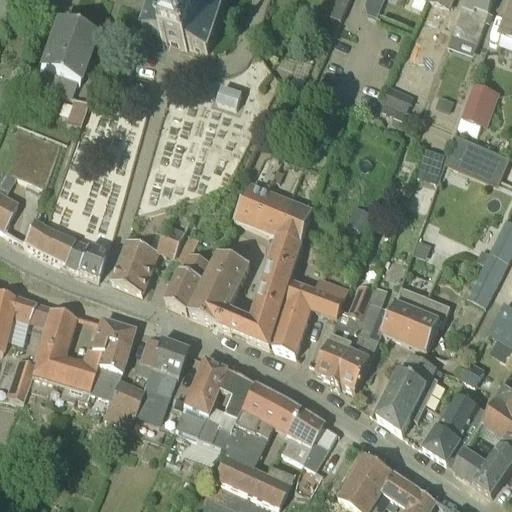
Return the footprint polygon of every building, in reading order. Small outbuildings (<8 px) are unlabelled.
[(154,0),(143,35),(144,36),(143,36),(163,42),(162,45),(168,47),(168,46),(181,51),(181,52),(187,54),(188,51),(208,57),(226,0),(154,0)] [(332,0),(325,20),(340,26),(350,0),(332,0)] [(369,0),(364,14),(379,20),(386,0),(369,0)] [(428,0),(427,4),(449,12),(453,0),(428,0)] [(467,0),(452,42),(477,52),(495,0),(467,0)] [(511,11),(508,22),(501,42),(511,45),(511,11)] [(48,53),(87,67),(96,43),(57,29),(48,53)] [(79,91),(87,67),(48,53),(34,91),(71,104),(76,91),(79,91)] [(473,88),(460,124),(487,133),(499,98),(473,88)] [(392,90),(383,114),(405,122),(414,98),(392,90)] [(222,92),(217,108),(237,114),(242,99),(222,92)] [(75,104),(66,129),(80,134),(88,109),(75,104)] [(4,204),(16,183),(27,188),(26,191),(38,197),(40,193),(45,196),(46,195),(45,194),(61,148),(11,127),(0,153),(0,237),(3,239),(5,236),(15,215),(17,211),(4,205),(4,204)] [(470,174),(501,187),(510,164),(456,142),(449,160),(472,169),(470,174)] [(439,177),(445,159),(431,154),(425,172),(439,177)] [(270,354),(288,293),(311,216),(250,190),(235,226),(278,244),(254,325),(240,321),(232,338),(246,344),(270,354)] [(35,259),(61,271),(62,271),(67,259),(64,258),(68,246),(41,234),(46,217),(36,215),(32,231),(31,231),(23,252),(35,259)] [(511,227),(506,225),(490,258),(509,268),(511,260),(511,227)] [(150,254),(128,245),(115,282),(112,289),(142,301),(157,258),(174,264),(183,239),(167,232),(164,241),(156,238),(150,254)] [(199,245),(183,239),(174,264),(187,269),(182,279),(180,278),(166,311),(167,311),(167,310),(187,320),(202,288),(209,272),(190,263),(199,245)] [(99,283),(107,263),(68,246),(64,258),(67,259),(62,271),(98,288),(99,283)] [(484,270),(490,258),(482,255),(476,266),(484,270)] [(190,321),(232,338),(240,321),(229,316),(230,313),(249,271),(219,258),(190,321)] [(509,268),(490,258),(484,270),(503,279),(509,268)] [(503,279),(484,270),(479,281),(497,290),(503,279)] [(486,313),(497,290),(479,281),(468,304),(486,313)] [(294,287),(273,355),(296,363),(310,315),(337,325),(348,297),(319,286),(316,294),(294,287)] [(405,349),(424,302),(402,292),(382,339),(405,349)] [(424,302),(405,349),(427,358),(439,330),(443,331),(450,312),(424,302)] [(10,323),(29,328),(36,313),(0,303),(0,360),(2,361),(10,323)] [(337,329),(319,374),(316,381),(332,387),(331,389),(335,392),(356,339),(357,340),(369,308),(355,303),(348,321),(352,323),(348,333),(337,329)] [(356,339),(335,392),(340,394),(341,392),(355,398),(370,366),(378,348),(369,344),(381,313),(369,308),(357,340),(356,339)] [(511,354),(511,314),(504,310),(487,340),(511,354)] [(96,374),(83,370),(81,370),(63,365),(75,325),(50,317),(33,372),(34,372),(31,383),(68,393),(65,401),(86,407),(89,399),(96,374)] [(116,381),(121,382),(134,337),(112,331),(102,328),(99,331),(94,330),(91,342),(95,343),(90,359),(88,358),(83,370),(96,374),(89,399),(108,404),(116,381)] [(158,346),(155,346),(149,343),(140,369),(149,372),(158,346)] [(134,422),(151,429),(162,398),(166,400),(171,385),(177,387),(187,357),(159,347),(149,377),(141,399),(142,400),(133,422),(134,423),(134,422)] [(423,398),(430,401),(438,386),(431,382),(435,373),(411,361),(403,378),(427,390),(423,398)] [(17,366),(5,404),(20,409),(33,371),(17,366)] [(218,398),(230,404),(238,385),(202,366),(201,368),(201,369),(197,379),(196,379),(195,381),(196,381),(192,390),(191,392),(187,401),(186,403),(187,403),(183,413),(182,412),(181,414),(183,415),(175,436),(195,445),(210,451),(220,429),(207,424),(218,398)] [(472,369),(463,385),(476,393),(485,377),(472,369)] [(402,441),(405,434),(413,438),(430,401),(423,398),(427,390),(403,378),(399,376),(377,424),(402,441)] [(487,469),(465,455),(454,475),(453,476),(492,502),(503,485),(511,471),(511,384),(508,392),(503,389),(487,417),(480,430),(504,445),(487,469)] [(220,429),(210,451),(219,454),(221,450),(225,452),(253,392),(238,385),(230,404),(220,429)] [(142,400),(141,399),(118,390),(104,422),(127,434),(132,422),(133,422),(142,400)] [(227,456),(222,466),(251,479),(272,436),(284,442),(297,416),(286,409),(253,392),(225,452),(224,454),(227,456)] [(465,455),(480,430),(487,417),(480,412),(455,399),(450,410),(423,455),(454,475),(465,455)] [(313,448),(321,433),(322,432),(297,416),(284,442),(289,445),(280,461),(315,478),(321,469),(327,456),(313,448)] [(372,511),(380,500),(394,479),(366,461),(339,505),(348,511),(372,511)] [(212,488),(263,511),(279,511),(293,485),(269,475),(264,485),(251,479),(222,466),(212,488)] [(432,511),(436,506),(394,479),(380,500),(398,511),(432,511)] [(219,511),(263,511),(212,488),(204,505),(219,511)]
